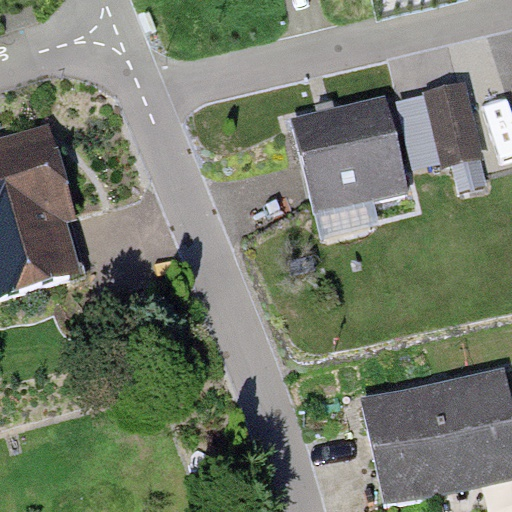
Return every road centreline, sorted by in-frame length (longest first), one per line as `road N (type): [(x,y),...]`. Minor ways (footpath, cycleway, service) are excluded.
road 1 (residential): [(302,511),(257,369),(118,34)]
road 2 (residential): [(0,64),(118,34)]
